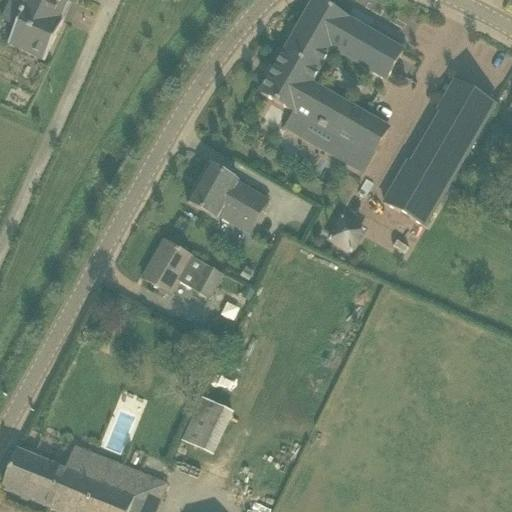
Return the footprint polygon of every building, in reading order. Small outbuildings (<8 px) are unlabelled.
[(18,0),(17,2),(27,6),(24,12),(22,11),(20,15),(22,16),(8,45),(45,62),(63,22),(53,17),(59,4),(60,5),(62,0),(18,0)] [(387,82),(395,68),(404,53),(349,21),(315,1),(261,95),(294,114),(285,130),(302,140),(312,123),(336,136),(326,153),(364,175),(390,130),(312,85),(332,51),(387,82)] [(447,117),(478,135),(479,135),(496,106),(455,83),(438,112),(445,116),(444,118),(446,118),(447,117)] [(511,170),(511,136),(493,128),(472,177),(503,191),(511,170)] [(425,228),(449,187),(448,186),(417,168),(418,166),(417,166),(416,167),(409,163),(384,205),(425,228)] [(268,202),(264,199),(209,167),(188,204),(218,222),(219,220),(251,237),(268,202)] [(369,234),(341,217),(326,243),(354,259),(369,234)] [(224,279),(192,260),(165,243),(156,259),(159,261),(148,282),(144,280),(144,281),(171,297),(178,284),(211,303),(224,279)] [(232,414),(196,399),(177,442),(213,458),(232,414)] [(213,511),(264,511),(297,442),(254,422),(213,511)] [(19,452),(4,491),(56,511),(157,511),(168,485),(77,449),(68,472),(19,452)]
